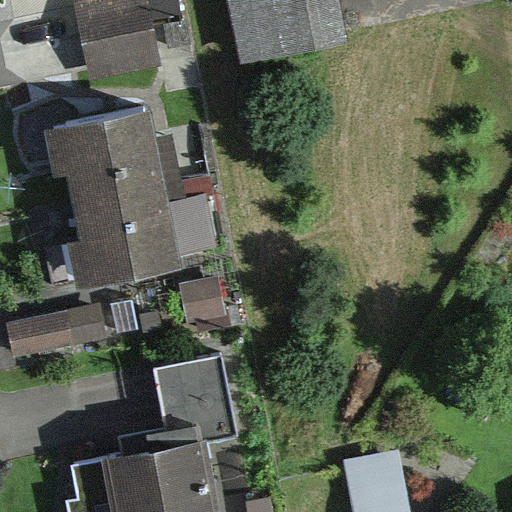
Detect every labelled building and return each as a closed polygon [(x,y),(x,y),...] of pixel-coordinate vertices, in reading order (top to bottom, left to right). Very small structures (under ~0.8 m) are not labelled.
[(134,0),(92,0),(77,2),(84,58),(140,51),(134,0)] [(338,0),(230,0),(242,57),(346,35),(338,0)] [(132,106),(47,121),(62,204),(147,189),(132,106)] [(147,189),(62,204),(76,284),(161,269),(147,189)] [(111,298),(17,315),(24,356),(118,340),(111,298)] [(166,447),(95,458),(103,511),(210,511),(201,444),(235,439),(222,356),(154,366),(166,447)] [(408,511),(398,459),(351,468),(358,511),(408,511)]
